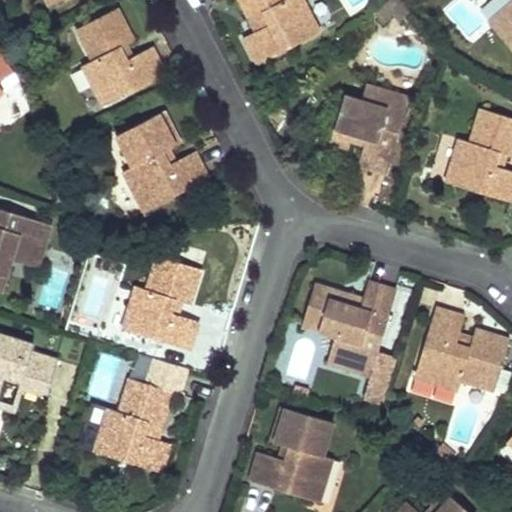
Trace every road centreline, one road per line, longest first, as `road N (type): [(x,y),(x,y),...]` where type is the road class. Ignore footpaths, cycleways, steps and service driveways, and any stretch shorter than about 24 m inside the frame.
road 1 (residential): [(201,511),(290,216)]
road 2 (residential): [(290,216),(177,0)]
road 3 (residential): [(499,285),(476,271),(290,216)]
